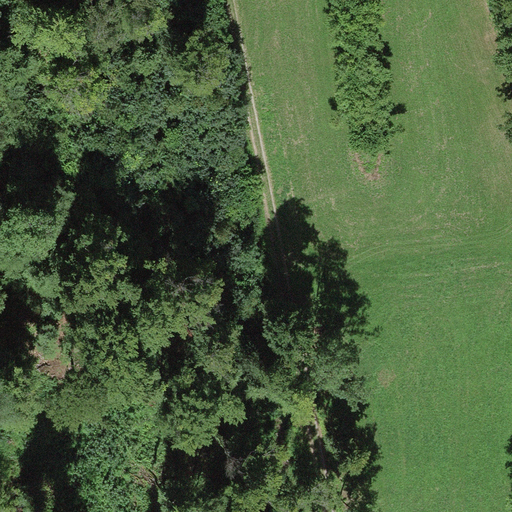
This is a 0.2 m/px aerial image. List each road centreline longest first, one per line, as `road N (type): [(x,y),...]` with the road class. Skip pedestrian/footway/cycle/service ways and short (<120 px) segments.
road 1 (track): [(231,0),(285,321),(341,511)]
road 2 (track): [(0,33),(41,230),(22,370),(0,438)]
